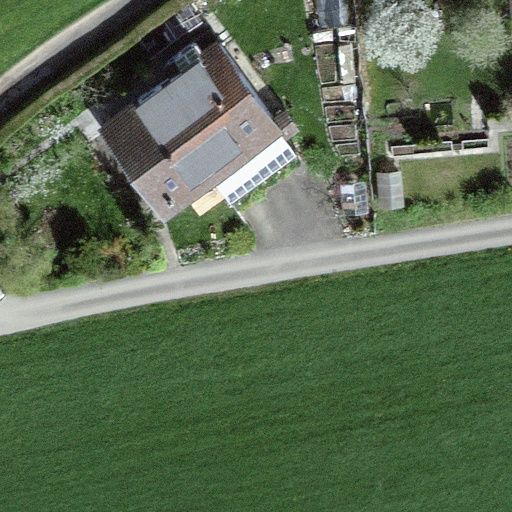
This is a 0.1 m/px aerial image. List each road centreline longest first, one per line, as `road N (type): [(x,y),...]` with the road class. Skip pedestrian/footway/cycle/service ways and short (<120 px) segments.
road 1 (unclassified): [(511,230),(0,320)]
road 2 (track): [(137,0),(0,102)]
